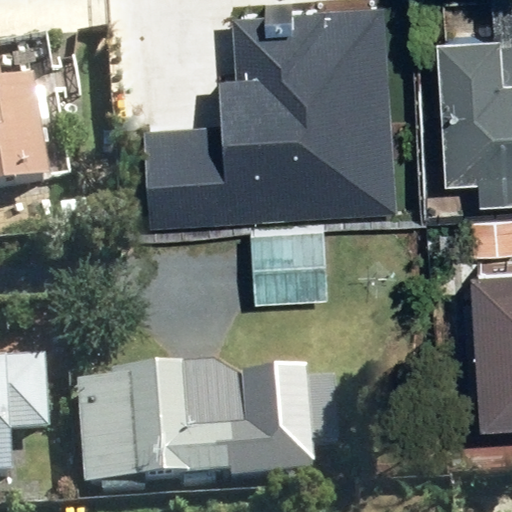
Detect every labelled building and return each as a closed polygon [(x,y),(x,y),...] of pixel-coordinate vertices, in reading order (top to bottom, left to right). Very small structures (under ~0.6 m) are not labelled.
[(229,125),(145,127),(147,209),(393,203),(388,0),(306,0),(306,7),(249,8),(250,63),(227,63),(229,125)] [(511,0),(497,0),(496,29),(449,27),(445,172),(480,173),(480,193),(511,194),(511,0)] [(0,188),(48,185),(40,84),(6,87),(3,42),(0,42),(0,188)] [(255,291),(327,291),(327,223),(256,222),(255,291)] [(511,400),(511,255),(484,255),(483,401),(511,400)] [(0,366),(0,485),(17,486),(19,433),(49,434),(51,369),(0,366)] [(230,458),(248,458),(250,372),(121,369),(120,385),(103,384),(82,384),(80,469),(101,470),(100,482),(230,485),(230,458)]
